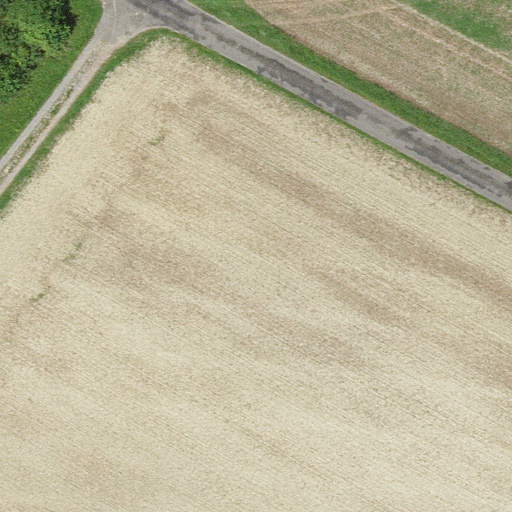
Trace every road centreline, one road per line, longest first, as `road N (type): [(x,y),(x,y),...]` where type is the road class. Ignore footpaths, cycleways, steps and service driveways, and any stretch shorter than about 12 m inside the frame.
road 1 (track): [(511,194),(147,0)]
road 2 (track): [(132,0),(0,176)]
